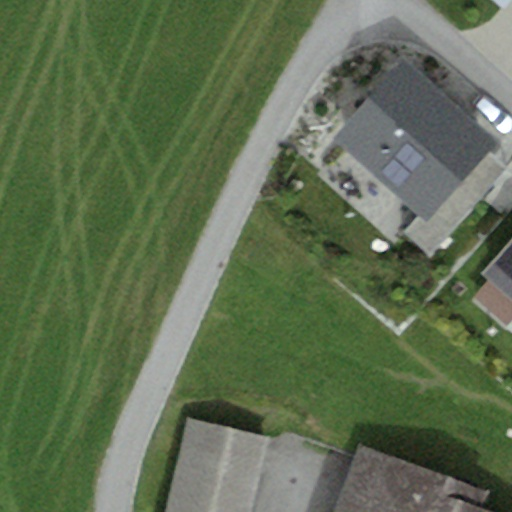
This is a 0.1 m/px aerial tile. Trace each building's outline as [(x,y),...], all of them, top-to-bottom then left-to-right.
[(486,144),(402,68),(347,128),(431,204),(486,144)] [(346,215),(401,243),(417,211),(362,183),(346,215)] [(511,243),(488,271),(511,292),(511,243)] [(253,511),(268,446),(192,429),(174,511),(253,511)] [(487,511),(492,499),(365,456),(345,511),(487,511)]
